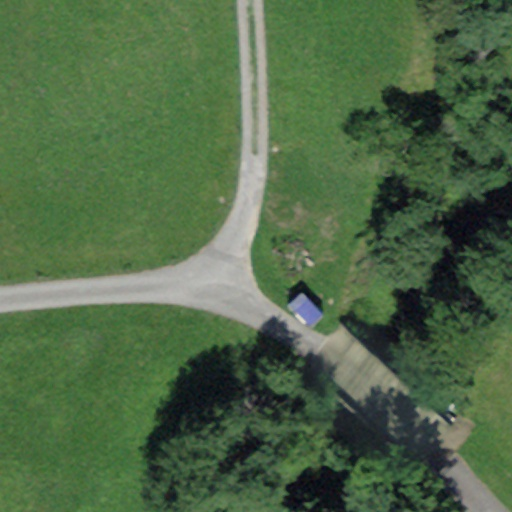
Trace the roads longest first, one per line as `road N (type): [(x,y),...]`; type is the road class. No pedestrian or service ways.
road 1 (track): [(490,511),(445,456),(322,347),(214,279)]
road 2 (track): [(249,0),(254,165),(214,279)]
